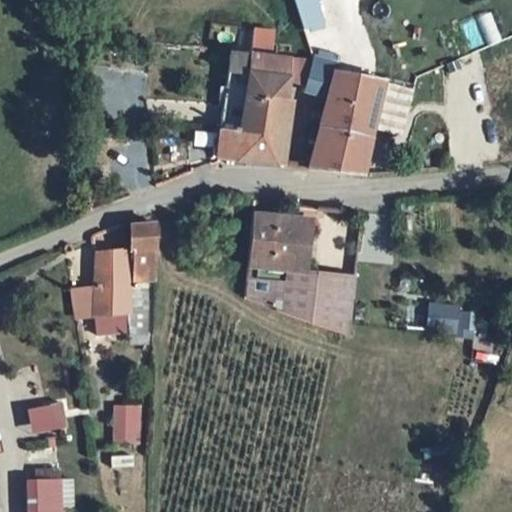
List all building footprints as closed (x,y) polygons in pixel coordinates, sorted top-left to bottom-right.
[(295,0),(301,29),(323,24),(317,0),(295,0)] [(220,156),(282,159),(293,31),(263,27),(263,43),(251,43),(251,49),(235,48),(236,69),(249,71),(245,127),(221,126),(220,156)] [(351,53),(320,48),(317,73),(332,75),(312,164),(366,172),(381,87),(366,83),(366,76),(349,75),(351,53)] [(382,109),(403,115),(409,93),(388,87),(382,109)] [(368,232),(386,232),(386,215),(369,215),(368,232)] [(298,238),(301,223),(255,216),(250,264),(284,270),(291,270),(295,260),(302,262),(308,241),(298,238)] [(280,309),(284,270),(250,264),(246,300),(280,309)] [(291,270),(284,270),(280,309),(345,328),(350,309),(357,281),(291,270)] [(128,336),(145,334),(145,279),(130,280),(133,312),(128,314),(128,336)] [(427,303),(426,325),(458,326),(459,303),(427,303)] [(26,408),(30,434),(65,429),(61,403),(26,408)] [(141,406),(113,405),(112,443),(140,444),(141,406)] [(73,477),(24,479),(25,511),(64,511),(64,508),(75,507),(73,477)]
